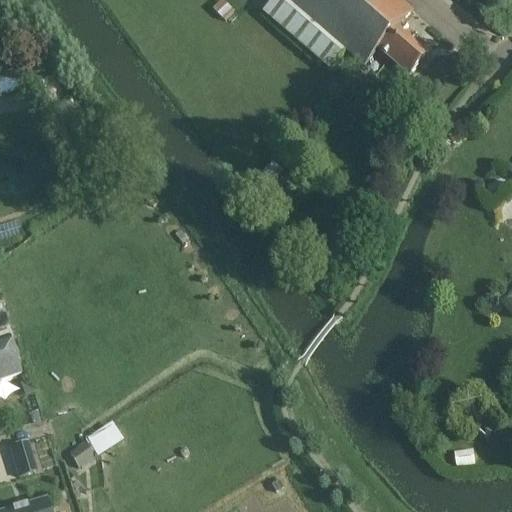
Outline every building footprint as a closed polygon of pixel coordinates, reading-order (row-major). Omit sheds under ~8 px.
[(378,53),(409,80),(430,55),(399,28),(413,12),(398,0),(275,0),(262,15),(328,73),(341,57),(345,52),(364,69),(378,53)] [(212,11),(224,23),(234,13),(222,1),(212,11)] [(0,342),(0,384),(22,377),(10,340),(0,342)] [(86,443),(69,454),(79,469),(96,458),(86,443)] [(10,449),(15,465),(33,459),(28,444),(10,449)] [(474,451),(455,452),(456,465),(475,464),(474,451)] [(14,511),(48,511),(46,503),(14,511)]
